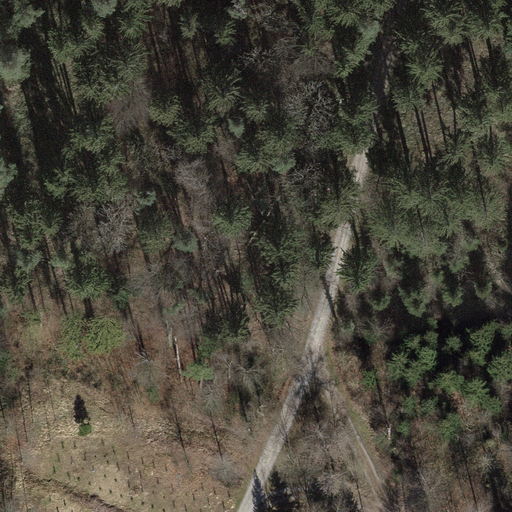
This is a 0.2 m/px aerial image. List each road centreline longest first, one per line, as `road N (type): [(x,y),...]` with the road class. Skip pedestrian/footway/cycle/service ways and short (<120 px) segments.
road 1 (track): [(320,357),(330,281),(396,0)]
road 2 (track): [(233,511),(320,357)]
road 3 (track): [(388,511),(320,357)]
road 4 (track): [(371,511),(318,490),(234,509)]
